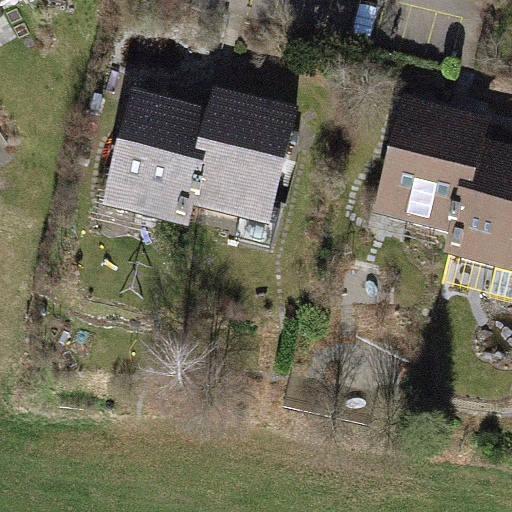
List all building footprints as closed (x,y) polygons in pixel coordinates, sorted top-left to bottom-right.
[(66,0),(0,0),(0,9),(16,0),(40,0),(64,6),(66,0)] [(306,129),(220,108),(215,128),(192,219),(243,232),(238,252),(273,260),(306,129)] [(215,128),(135,109),(106,227),(185,247),(192,219),(215,128)] [(488,139),(407,118),(377,231),(458,253),(483,159),(488,139)] [(511,166),(483,159),(458,253),(451,278),(499,291),(494,308),(511,312),(511,166)]
